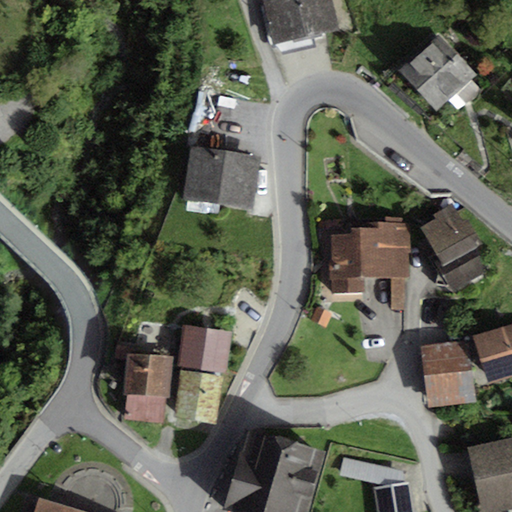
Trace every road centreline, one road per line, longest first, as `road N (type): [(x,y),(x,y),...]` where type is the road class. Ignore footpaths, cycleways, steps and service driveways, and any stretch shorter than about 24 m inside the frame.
road 1 (residential): [(245,407),(294,282),(289,128),(296,111)]
road 2 (residential): [(296,111),(329,90),(364,102),(511,223)]
road 3 (tertiary): [(76,390),(85,350),(81,303),(58,269),(0,215)]
road 4 (residential): [(245,407),(342,409),(405,394)]
road 5 (tertiary): [(187,490),(94,421),(76,390)]
road 6 (tertiary): [(0,489),(76,390)]
road 7 (residential): [(405,394),(424,432),(443,511)]
road 8 (residential): [(296,111),(248,0)]
